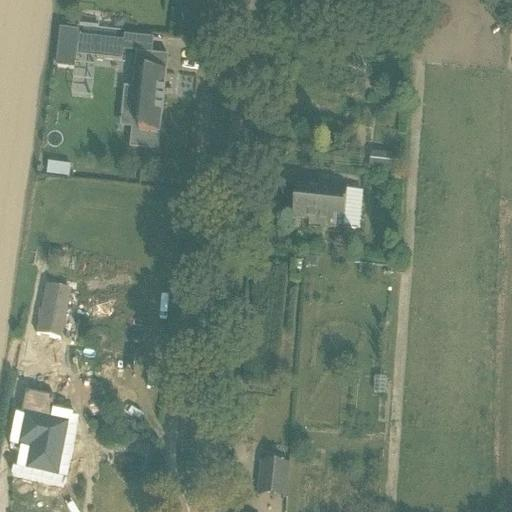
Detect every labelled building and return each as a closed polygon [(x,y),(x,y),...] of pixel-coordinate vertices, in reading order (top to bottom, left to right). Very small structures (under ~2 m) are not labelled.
[(78,32),(61,30),(57,68),(74,70),(78,32)] [(98,40),(96,59),(122,62),(124,43),(98,40)] [(168,57),(136,54),(132,90),(136,91),(130,150),(159,153),(168,57)] [(394,171),(396,156),(372,153),(370,168),(394,171)] [(59,165),(58,177),(69,178),(71,166),(59,165)] [(347,188),(319,186),(318,191),(297,189),(294,219),(310,221),(310,226),(344,229),(347,188)] [(47,266),(63,268),(66,254),(50,251),(47,266)] [(306,265),(317,266),(317,258),(306,258),(306,265)] [(70,292),(47,287),(37,336),(60,341),(70,292)] [(59,480),(71,424),(24,415),(17,446),(31,448),(25,473),(59,480)] [(258,496),(286,499),(290,467),(261,464),(258,496)]
